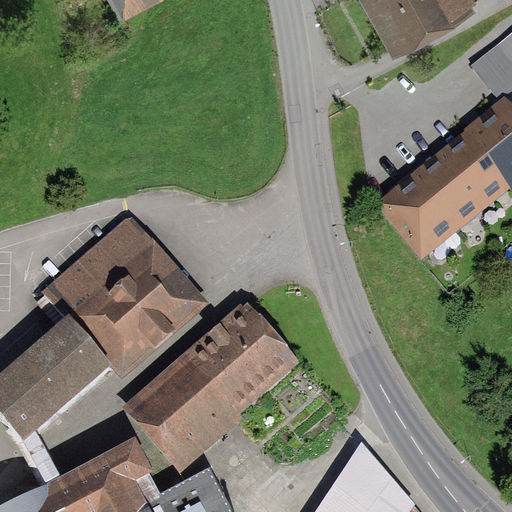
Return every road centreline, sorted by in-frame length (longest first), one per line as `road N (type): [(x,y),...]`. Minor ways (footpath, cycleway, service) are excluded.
road 1 (tertiary): [(285,0),(311,196),(335,295),(378,395),(471,511)]
road 2 (unknown): [(300,103),(354,76),(370,102),(414,127)]
road 3 (unknown): [(391,411),(331,465),(301,511)]
